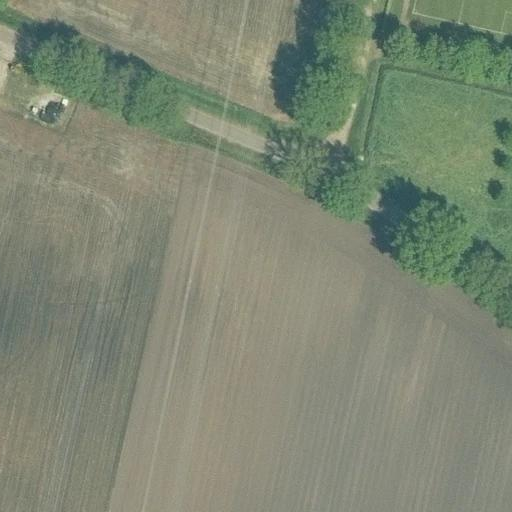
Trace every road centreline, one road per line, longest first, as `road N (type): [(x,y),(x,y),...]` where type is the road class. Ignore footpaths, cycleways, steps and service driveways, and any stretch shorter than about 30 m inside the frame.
road 1 (unclassified): [(511,295),(322,171),(0,35)]
road 2 (track): [(322,171),(343,135),(371,0)]
